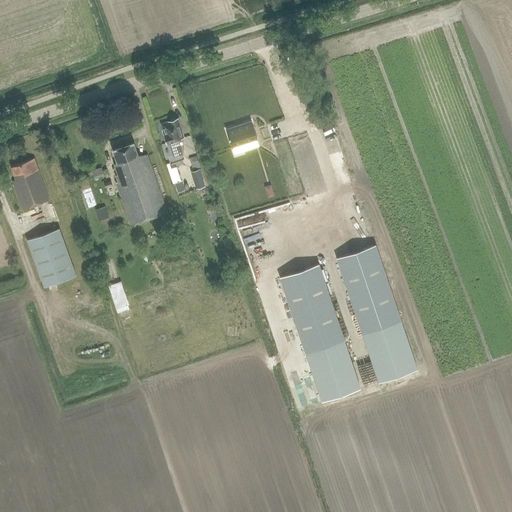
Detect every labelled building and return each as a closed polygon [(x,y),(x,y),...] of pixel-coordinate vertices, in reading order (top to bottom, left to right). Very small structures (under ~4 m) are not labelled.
[(177,118),(161,124),(167,143),(169,142),(174,157),(182,154),(178,139),(184,137),(177,118)] [(232,146),(257,138),(251,121),(226,129),(232,146)] [(328,190),(311,131),(277,140),(293,200),(328,190)] [(129,225),(166,212),(146,155),(137,155),(133,143),(112,150),(116,162),(113,163),(117,174),(114,175),(116,182),(115,183),(129,225)] [(197,156),(189,158),(193,169),(200,167),(197,156)] [(22,209),(48,199),(33,158),(10,167),(14,179),(11,180),(22,209)] [(104,166),(95,169),(98,178),(107,175),(104,166)] [(198,170),(189,173),(194,189),(203,186),(198,170)] [(181,181),(174,184),(177,193),(184,191),(181,181)] [(105,207),(96,210),(99,221),(108,217),(105,207)] [(43,287),(76,275),(60,228),(26,239),(43,287)] [(375,244),(336,257),(362,334),(400,321),(375,244)] [(319,264),(279,277),(305,353),(344,340),(319,264)] [(120,311),(133,307),(124,280),(111,284),(120,311)] [(272,285),(265,287),(270,314),(277,312),(272,285)] [(400,321),(362,334),(378,381),(416,368),(400,321)] [(344,340),(305,353),(305,354),(321,401),(360,388),(344,340)] [(310,397),(313,408),(319,407),(317,396),(310,397)]
